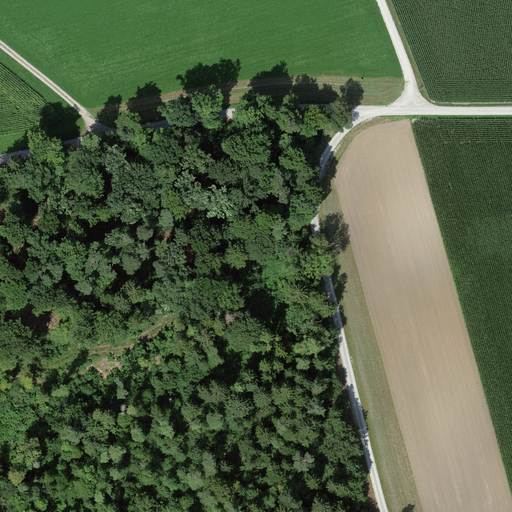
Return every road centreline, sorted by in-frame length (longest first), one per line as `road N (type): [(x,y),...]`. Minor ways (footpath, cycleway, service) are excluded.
road 1 (track): [(511,112),(221,115),(0,161)]
road 2 (track): [(411,81),(398,105),(340,134),(314,196),(385,511)]
road 3 (track): [(116,138),(0,41)]
road 4 (track): [(382,0),(417,94),(435,112)]
